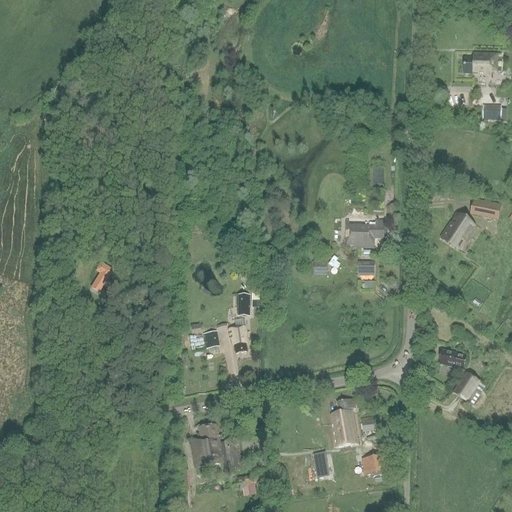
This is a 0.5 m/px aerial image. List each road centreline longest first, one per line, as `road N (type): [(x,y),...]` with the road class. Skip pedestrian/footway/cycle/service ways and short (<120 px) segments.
road 1 (unclassified): [(0,446),(409,368)]
road 2 (unclassified): [(409,368),(419,0)]
road 3 (track): [(90,428),(105,363),(82,282)]
road 4 (unclassified): [(405,511),(409,368)]
